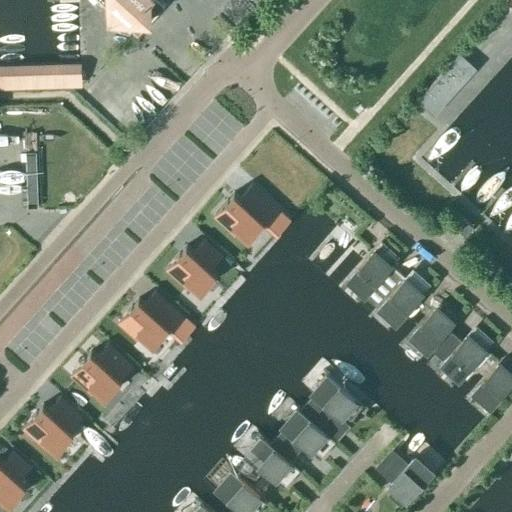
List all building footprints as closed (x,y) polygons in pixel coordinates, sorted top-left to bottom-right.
[(100,0),(106,6),(107,22),(124,22),(137,34),(164,5),(159,0),(100,0)] [(458,54),(461,52),(460,51),(416,99),(417,99),(420,97),(430,107),(469,64),(458,54)] [(0,87),(80,85),(80,62),(0,64),(0,87)] [(36,151),(26,152),(28,207),(38,207),(36,151)] [(235,190),(215,212),(237,230),(242,225),(250,233),(263,221),(276,233),(290,217),(252,182),(240,195),(235,190)] [(453,225),(465,235),(473,226),(461,216),(453,225)] [(187,245),(168,266),(189,285),(194,280),(203,288),(218,272),(212,267),(224,254),(206,238),(194,251),(187,245)] [(364,294),(368,297),(378,285),(375,282),(397,257),(382,244),(352,278),(367,291),(364,294)] [(384,306),(398,319),(428,285),(414,272),(384,306)] [(139,297),(120,318),(141,338),(146,332),(155,340),(167,327),(182,340),(187,334),(186,333),(194,325),(195,325),(196,324),(157,289),(145,302),(139,297)] [(433,344),(436,347),(451,330),(448,327),(460,313),(445,300),(415,334),(430,347),(433,344)] [(476,328),(464,342),(451,330),(436,347),(449,358),(446,362),(461,375),(491,341),(476,328)] [(91,350),(73,371),(94,391),(98,387),(107,395),(134,364),(110,342),(97,355),(91,350)] [(511,380),(511,359),(508,356),(478,390),(492,403),(511,380)] [(316,389),(319,392),(303,410),(320,425),(336,406),(350,419),(363,404),(329,374),(316,389)] [(44,403),(24,425),(46,444),(51,438),(61,447),(75,431),(72,428),(83,415),(61,395),(50,409),(44,403)] [(306,440),(320,452),(333,438),(299,408),(286,422),(290,426),(273,444),(290,459),(306,440)] [(284,481),(297,466),(263,436),(250,451),(284,481)] [(0,460),(0,493),(6,498),(16,486),(20,490),(26,483),(20,478),(32,465),(14,449),(7,457),(7,458),(4,461),(2,462),(0,460)] [(400,506),(431,472),(416,459),(409,467),(406,464),(395,454),(382,469),(393,479),(393,478),(396,481),(386,493),(400,506)] [(250,511),(256,511),(267,500),(233,470),(220,485),(250,511)]
